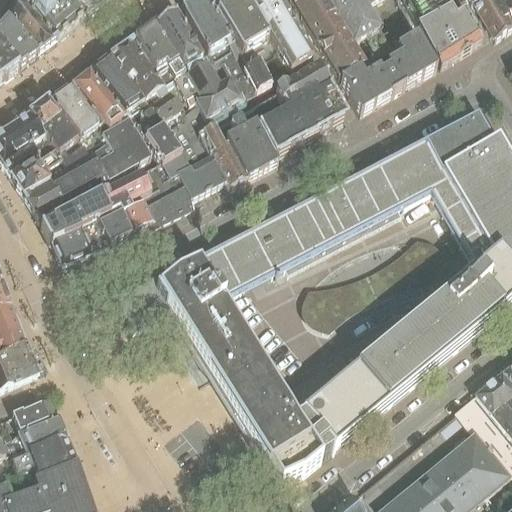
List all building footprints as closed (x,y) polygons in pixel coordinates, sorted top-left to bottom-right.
[(66,0),(33,0),(23,12),(55,48),(86,23),(66,0)] [(66,0),(86,23),(108,8),(101,0),(66,0)] [(101,0),(109,8),(119,0),(101,0)] [(238,0),(204,0),(202,2),(238,62),(240,61),(248,75),(259,69),(269,88),(285,80),(238,0)] [(238,0),(285,80),(287,82),(310,69),(269,0),(238,0)] [(283,0),(291,12),(300,27),(326,12),(318,0),(283,0)] [(378,41),(363,13),(354,0),(318,0),(326,12),(350,53),(365,44),(377,66),(389,59),(378,41)] [(384,0),(354,0),(363,13),(385,0),(384,0)] [(404,0),(402,2),(418,31),(414,33),(439,75),(481,49),(463,17),(454,23),(449,14),(440,0),(404,0)] [(464,0),(490,43),(493,48),(511,35),(511,34),(499,12),(494,3),(492,0),(464,0)] [(511,0),(499,0),(494,3),(499,12),(511,34),(511,0)] [(202,2),(179,16),(207,60),(210,67),(206,69),(222,92),(227,89),(232,97),(231,97),(239,109),(254,102),(242,78),(248,75),(240,61),(238,62),(202,2)] [(23,12),(6,30),(36,63),(55,48),(23,12)] [(361,72),(350,53),(326,12),(300,27),(337,87),(361,72)] [(158,41),(157,42),(199,108),(194,111),(204,130),(239,109),(231,97),(232,97),(227,89),(222,92),(206,69),(174,19),(152,33),(158,41)] [(377,66),(338,89),(354,115),(358,123),(435,77),(406,27),(391,35),(378,41),(389,59),(377,66)] [(0,37),(0,56),(18,76),(36,63),(6,30),(0,37)] [(180,119),(194,111),(199,108),(157,42),(152,33),(132,48),(180,119)] [(132,48),(111,63),(146,106),(154,100),(157,107),(148,114),(179,162),(187,177),(208,167),(206,164),(196,143),(192,138),(204,130),(194,111),(180,119),(132,48)] [(0,87),(1,89),(18,76),(0,56),(0,87)] [(88,80),(122,121),(144,107),(109,63),(90,78),(88,80)] [(248,75),(242,78),(254,102),(255,101),(271,92),(269,88),(259,69),(248,75)] [(255,131),(253,132),(266,156),(272,168),(273,167),(273,166),(345,127),(327,97),(314,76),(274,99),(280,110),(281,109),(287,118),(257,135),(255,131)] [(88,80),(71,93),(102,132),(107,138),(125,124),(122,121),(88,80)] [(69,95),(46,110),(75,149),(79,155),(88,165),(105,155),(99,144),(95,138),(101,133),(69,95)] [(46,110),(28,125),(42,147),(53,160),(55,163),(66,178),(88,165),(79,155),(75,149),(46,110)] [(179,162),(148,114),(137,121),(143,131),(134,136),(142,148),(141,149),(157,172),(159,176),(161,174),(179,162)] [(511,172),(497,146),(491,149),(481,132),(476,122),(233,249),(195,268),(198,273),(175,284),(155,300),(194,363),(278,496),(301,485),(511,311),(511,296),(510,298),(496,275),(511,265),(511,172)] [(0,171),(0,172),(1,172),(28,156),(35,167),(37,171),(53,160),(42,147),(28,125),(0,142),(0,171)] [(272,168),(266,156),(253,132),(244,136),(239,126),(229,131),(235,141),(224,147),(246,189),(276,172),(273,167),(272,168)] [(48,188),(21,204),(37,229),(149,167),(126,129),(99,144),(105,155),(88,165),(66,178),(48,188)] [(212,134),(196,143),(206,164),(208,167),(211,165),(224,190),(228,197),(246,189),(224,147),(221,141),(217,143),(212,134)] [(35,167),(28,156),(1,172),(8,184),(35,167)] [(35,167),(8,184),(21,204),(48,188),(66,178),(55,163),(53,160),(37,171),(35,167)] [(179,162),(161,174),(171,191),(137,209),(152,234),(192,215),(188,208),(224,190),(211,165),(208,167),(187,177),(179,162)] [(78,239),(93,231),(112,221),(137,209),(171,191),(161,174),(159,176),(157,172),(139,182),(138,181),(47,230),(40,234),(50,253),(78,239)] [(127,247),(152,234),(137,209),(112,221),(127,247)] [(106,256),(127,247),(112,221),(93,231),(106,256)] [(93,231),(78,239),(91,263),(106,256),(93,231)] [(91,263),(78,239),(50,253),(61,276),(91,263)] [(9,312),(0,289),(0,288),(0,316),(2,315),(9,312)] [(0,360),(25,350),(17,331),(10,314),(2,317),(2,315),(0,316),(0,360)] [(0,398),(38,381),(25,350),(0,360),(0,398)] [(511,374),(500,384),(511,398),(511,374)] [(511,398),(500,384),(485,396),(511,429),(511,398)] [(511,429),(485,396),(473,406),(484,419),(511,453),(511,429)] [(46,410),(44,411),(21,420),(21,419),(10,424),(17,442),(53,426),(46,410)] [(470,443),(385,511),(490,511),(486,505),(511,484),(511,483),(511,453),(484,419),(464,436),(470,443)] [(56,424),(53,426),(17,442),(18,444),(3,450),(9,467),(65,445),(56,424)] [(37,486),(77,471),(65,445),(9,467),(19,494),(37,486)] [(90,511),(88,507),(77,472),(34,489),(37,498),(12,507),(8,493),(0,495),(0,511),(90,511)]
